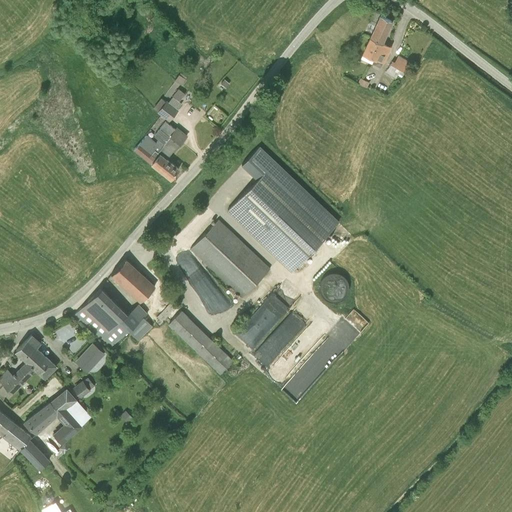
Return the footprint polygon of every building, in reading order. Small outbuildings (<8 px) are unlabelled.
[(381,15),(370,37),(381,42),(391,20),(381,15)] [(381,42),(370,37),(363,54),(372,58),(374,59),(382,62),(383,63),(391,46),(383,43),(381,42)] [(387,70),(385,72),(395,78),(398,74),(402,76),(405,72),(410,63),(398,56),(394,63),(392,61),(387,70)] [(382,62),(374,59),(372,63),(380,67),(382,62)] [(179,73),(175,79),(182,85),(186,79),(179,73)] [(229,83),(224,78),(220,83),(226,87),(229,83)] [(358,83),(367,88),(370,82),(361,78),(358,83)] [(179,101),(185,93),(178,88),(172,95),(173,95),(179,101)] [(161,97),(154,107),(157,110),(165,100),(161,97)] [(165,100),(157,110),(161,114),(169,120),(177,110),(169,104),(165,100)] [(175,129),(168,122),(165,120),(154,135),(158,139),(163,143),(157,150),(166,158),(167,158),(169,156),(179,143),(179,144),(187,135),(180,130),(180,131),(176,128),(177,128),(177,127),(175,129)] [(155,142),(146,134),(134,148),(151,162),(163,172),(170,178),(179,168),(167,158),(166,158),(157,150),(163,143),(158,139),(155,142)] [(292,270),(338,222),(258,147),(241,164),(256,178),(228,209),(292,270)] [(269,268),(225,226),(218,219),(190,248),(197,255),(242,297),(269,268)] [(111,274),(118,281),(140,302),(155,285),(132,265),(125,259),(111,274)] [(196,276),(217,317),(231,309),(213,273),(207,277),(204,271),(196,276)] [(73,315),(107,350),(128,331),(137,340),(153,325),(144,316),(147,313),(138,303),(127,313),(108,295),(101,288),(100,288),(73,315)] [(288,313),(272,297),(238,332),(253,348),(288,313)] [(352,319),(356,315),(364,323),(367,320),(357,308),(348,315),(352,319)] [(181,309),(168,323),(220,374),(234,360),(181,309)] [(67,325),(58,330),(61,337),(71,333),(67,325)] [(37,369),(35,370),(45,379),(57,366),(37,347),(40,344),(31,335),(16,350),(27,360),(25,362),(25,363),(28,360),(37,369)] [(258,356),(272,363),(280,348),(265,341),(258,356)] [(104,353),(92,343),(77,361),(88,371),(104,353)] [(0,379),(11,392),(18,385),(35,370),(37,369),(28,360),(25,363),(25,362),(13,375),(7,370),(0,376),(0,379)] [(82,379),(73,387),(81,397),(90,390),(90,389),(94,385),(87,376),(83,380),(82,379)] [(24,422),(31,429),(36,434),(57,416),(63,423),(53,432),(63,444),(83,425),(82,424),(91,416),(66,387),(50,402),(24,422)] [(133,418),(126,410),(121,415),(128,423),(133,418)] [(29,437),(0,411),(0,434),(20,449),(29,437)] [(29,437),(20,449),(38,469),(50,458),(29,437)] [(46,503),(51,503),(54,498),(54,497),(51,493),(50,493),(45,494),(43,499),(46,503)]
